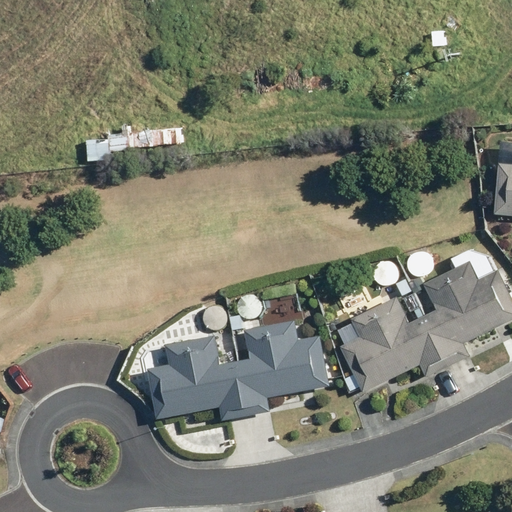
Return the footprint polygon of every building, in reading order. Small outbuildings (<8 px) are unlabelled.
[(131,115),(111,116),(112,140),(90,141),(91,161),(115,160),(115,152),(134,151),(134,147),(185,145),(184,129),(148,130),(148,122),(131,123),(131,115)] [(511,215),(511,165),(504,165),(500,215),(511,215)] [(413,273),(416,275),(420,277),(424,277),(428,276),(432,274),(434,271),(435,267),(435,263),(434,259),(431,256),(428,254),(424,253),(420,254),(416,255),(413,258),(412,261),(411,265),(412,269),(413,273)] [(379,283),(382,286),(386,287),(390,288),(394,287),(398,284),(400,281),(401,277),(401,273),(400,269),(397,266),(394,264),(390,263),(386,264),(382,265),(379,268),(378,272),(377,275),(378,279),(379,283)] [(430,284),(444,312),(430,318),(454,366),(462,362),(475,356),(469,343),(511,322),(511,287),(504,271),(483,281),(475,263),(430,284)] [(409,280),(400,285),(406,296),(415,291),(409,280)] [(245,313),(248,315),(252,317),(256,317),(260,316),(263,314),(266,311),(267,307),(267,303),(265,299),(263,296),(259,294),(255,293),(251,294),(248,295),(245,298),(243,301),(242,305),(243,309),(245,313)] [(403,298),(356,320),(365,338),(347,347),(369,392),(425,365),(431,377),(442,372),(454,366),(430,318),(416,325),(403,298)] [(210,327),(213,330),(217,331),(221,332),(225,331),(228,328),(231,325),(232,321),(232,317),(230,313),(228,310),(224,308),(220,307),(216,308),(213,310),(210,312),(208,316),(207,319),(208,323),(210,327)] [(244,316),(233,318),(235,331),(246,329),(244,316)] [(256,360),(241,363),(252,417),(263,415),(275,413),(272,398),(334,385),(324,337),(304,341),(299,320),(250,330),(256,360)] [(236,337),(239,352),(249,349),(247,335),(236,337)] [(220,336),(171,346),(175,366),(153,370),(163,419),(225,407),(228,422),(240,420),(252,417),(241,363),(226,366),(220,336)] [(236,337),(225,339),(228,354),(239,352),(236,337)]
